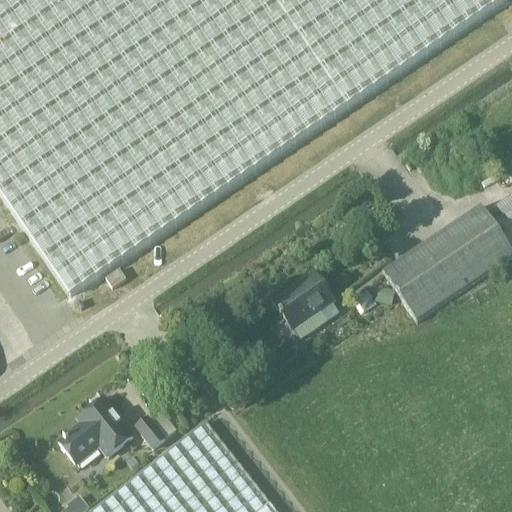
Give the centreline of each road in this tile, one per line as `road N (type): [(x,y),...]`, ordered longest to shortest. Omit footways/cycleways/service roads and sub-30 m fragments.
road 1 (unclassified): [(511,44),(0,391)]
road 2 (unknown): [(142,294),(298,511)]
